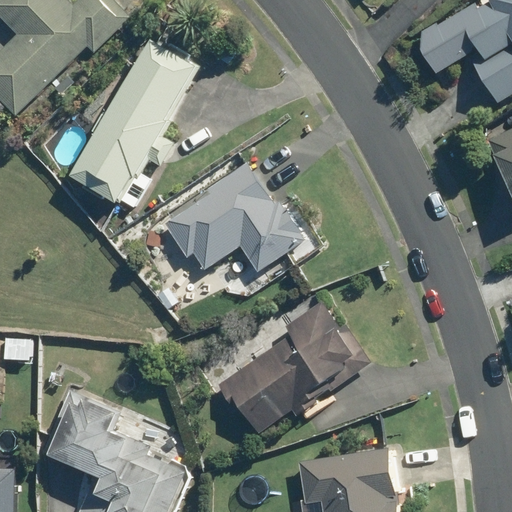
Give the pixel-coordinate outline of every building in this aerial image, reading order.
[(0,0),(0,12),(20,34),(0,53),(0,95),(19,114),(90,45),(97,51),(133,16),(116,0),(80,0),(75,6),(69,0),(0,0)] [(487,69),(508,104),(511,101),(511,0),(497,0),(496,1),(499,5),(483,14),(496,34),(487,39),(501,61),(487,69)] [(156,41),(74,176),(122,205),(137,179),(139,180),(151,160),(163,168),(177,145),(164,138),(173,123),(171,121),(202,68),(156,41)] [(69,76),(58,87),(64,94),(76,84),(69,76)] [(0,99),(0,116),(9,108),(0,99)] [(511,132),(494,140),(511,182),(511,132)] [(210,190),(213,195),(170,224),(192,257),(196,254),(207,271),(243,246),(262,275),(309,243),(283,203),(280,206),(252,162),(210,190)] [(176,286),(161,295),(167,307),(183,298),(176,286)] [(301,417),(377,366),(350,326),(345,329),(326,302),(289,328),(295,336),(222,386),(241,413),(244,411),(261,435),(297,411),(301,417)] [(7,361),(33,361),(34,340),(8,339),(7,361)] [(114,432),(122,415),(89,400),(86,409),(75,404),(51,456),(99,478),(84,511),(174,511),(191,474),(151,456),(155,447),(125,434),(123,436),(114,432)] [(404,511),(394,442),(303,456),(310,499),(325,497),(327,511),(404,511)] [(18,511),(20,470),(0,469),(0,511),(18,511)]
